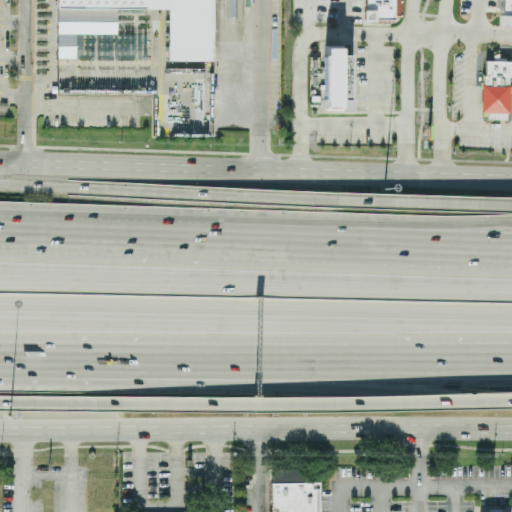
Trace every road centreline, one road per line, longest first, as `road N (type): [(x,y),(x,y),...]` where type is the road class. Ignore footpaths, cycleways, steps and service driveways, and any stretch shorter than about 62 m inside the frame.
road 1 (primary): [(511,178),(0,158)]
road 2 (motorway): [(511,290),(0,282)]
road 3 (motorway): [(0,312),(511,315)]
road 4 (primary): [(0,430),(511,433)]
road 5 (motorway): [(126,406),(511,403)]
road 6 (motorway): [(347,208),(0,184)]
road 7 (motorway): [(181,349),(511,389)]
road 8 (motorway): [(181,349),(511,351)]
road 9 (motorway): [(511,226),(215,243)]
road 10 (motorway): [(511,249),(215,243)]
road 11 (motorway): [(215,243),(0,238)]
road 12 (motorway): [(0,347),(181,349)]
road 13 (motorway): [(511,209),(347,208)]
road 14 (motorway): [(0,406),(126,406)]
